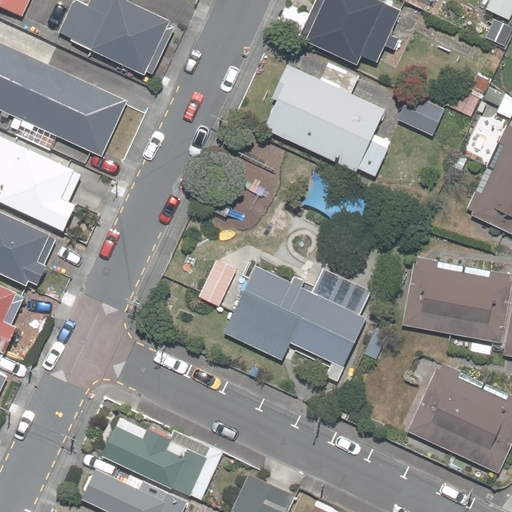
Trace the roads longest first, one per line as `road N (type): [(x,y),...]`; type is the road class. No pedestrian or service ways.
road 1 (residential): [(79,338),(450,511)]
road 2 (residential): [(79,338),(238,0)]
road 3 (residential): [(1,511),(79,338)]
